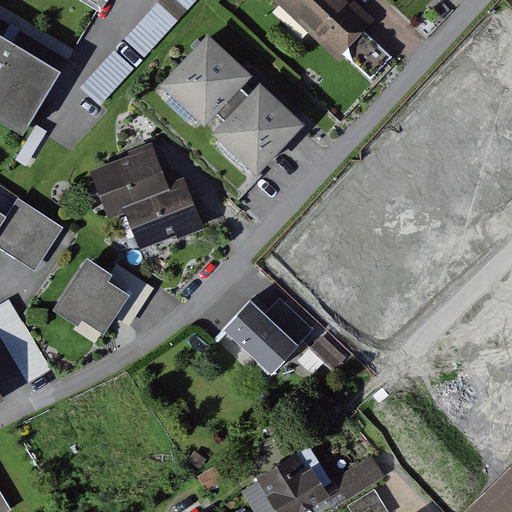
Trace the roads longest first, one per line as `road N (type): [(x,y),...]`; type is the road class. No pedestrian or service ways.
road 1 (residential): [(0,426),(153,340),(203,299),(483,0)]
road 2 (unknown): [(346,411),(391,377),(472,480)]
